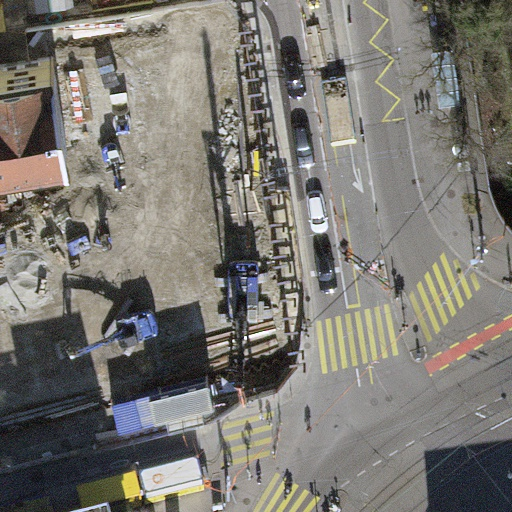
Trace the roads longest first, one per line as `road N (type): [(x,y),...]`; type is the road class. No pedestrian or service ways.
road 1 (primary): [(330,0),(365,226),(456,456)]
road 2 (residential): [(456,456),(299,430),(0,499)]
road 3 (primary): [(456,456),(335,474),(290,511)]
